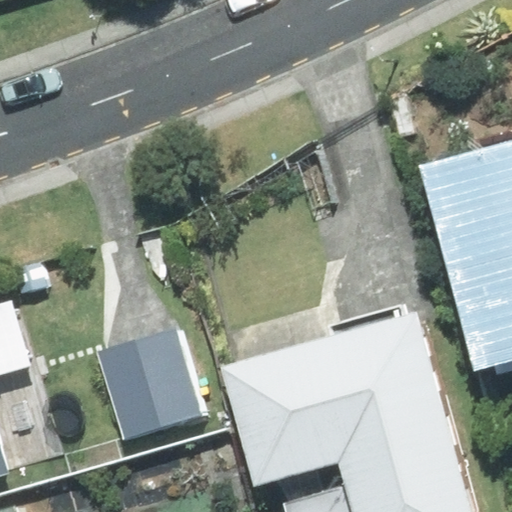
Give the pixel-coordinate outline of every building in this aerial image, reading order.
[(511,141),(450,156),(502,359),(511,356),(511,141)] [(240,333),(246,351),(281,475),(294,471),(305,511),(502,511),(443,302),(420,308),(418,301),(340,323),(335,306),(240,333)] [(192,324),(110,346),(133,436),(216,414),(192,324)] [(0,480),(26,474),(0,374),(0,480)] [(0,511),(35,511),(31,500),(0,510),(0,511)]
